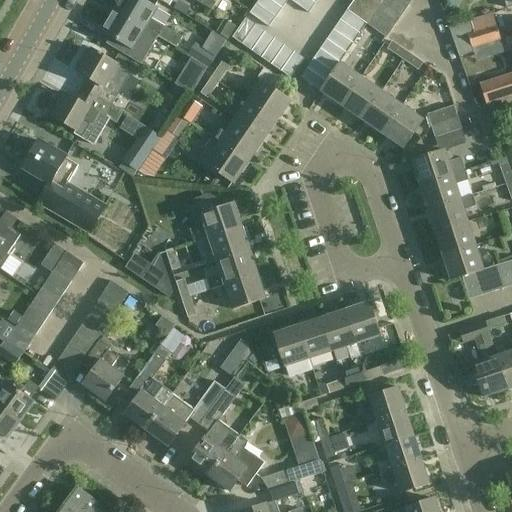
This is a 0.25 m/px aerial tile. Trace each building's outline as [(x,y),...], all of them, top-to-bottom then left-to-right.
[(143,0),(121,0),(115,10),(159,36),(178,47),(183,38),(151,19),(157,8),(143,0)] [(195,0),(212,10),(218,0),(195,0)] [(277,17),(284,8),(273,0),(259,0),(257,3),(277,17)] [(312,0),(289,0),(309,14),(317,3),(312,0)] [(376,15),(376,14),(383,5),(374,0),(356,0),(355,1),(376,15)] [(386,0),(384,4),(403,17),(409,7),(399,0),(386,0)] [(348,11),(369,25),(376,15),(355,1),(348,11)] [(269,28),(277,17),(257,3),(250,14),(269,28)] [(395,27),(403,17),(384,4),(383,5),(376,14),(395,27)] [(115,10),(103,31),(109,34),(105,42),(142,64),(159,36),(115,10)] [(347,11),(340,20),(361,35),(367,25),(347,11)] [(376,14),(376,15),(369,25),(388,38),(395,27),(376,14)] [(453,40),(496,27),(493,16),(471,22),(450,29),(453,40)] [(262,59),(275,39),(275,38),(246,19),(232,38),(262,59)] [(225,20),(216,34),(227,40),(228,40),(230,38),(236,27),(235,27),(225,20)] [(361,35),(340,20),(334,30),(354,44),(361,35)] [(453,40),(459,58),(474,53),(472,48),(492,41),(495,49),(503,47),(496,27),(453,40)] [(199,45),(218,55),(227,40),(216,34),(208,29),(199,45)] [(327,40),(347,54),(354,44),(334,30),(327,40)] [(511,44),(511,74),(479,84),(485,104),(511,96),(511,38),(505,40),(507,46),(511,44)] [(262,59),(271,65),(285,46),(280,42),(275,39),(262,59)] [(327,40),(320,50),(340,64),(341,63),(347,54),(327,40)] [(387,50),(403,61),(409,53),(393,42),(387,50)] [(217,58),(195,43),(186,58),(207,72),(217,58)] [(285,46),(271,65),(281,72),(295,52),(285,46)] [(83,90),(112,106),(119,95),(112,91),(117,83),(110,78),(118,65),(92,49),(79,73),(89,79),(83,90)] [(340,64),(320,50),(301,78),(311,85),(321,92),(340,64)] [(120,52),(116,58),(128,65),(132,59),(120,52)] [(305,59),(295,52),(281,72),(291,79),(305,59)] [(409,53),(403,61),(419,71),(424,63),(409,53)] [(211,78),(219,83),(229,68),(222,63),(211,78)] [(343,107),(363,79),(342,64),(322,92),(343,107)] [(183,72),(176,85),(192,95),(200,82),(183,72)] [(219,83),(211,78),(201,93),(208,98),(219,83)] [(364,121),(383,93),(363,79),(343,107),(364,121)] [(248,103),(276,123),(291,102),(262,82),(248,103)] [(66,94),(53,116),(76,130),(74,134),(95,147),(111,118),(107,116),(112,106),(83,90),(77,100),(66,94)] [(384,135),(403,107),(383,93),(364,121),(384,135)] [(168,95),(164,99),(165,104),(169,107),(174,107),(177,103),(176,98),(173,94),(168,95)] [(233,124),(262,143),(276,123),(248,103),(233,124)] [(194,104),(183,119),(190,124),(201,109),(194,104)] [(403,107),(384,135),(405,150),(424,122),(403,107)] [(436,139),(462,130),(454,107),(428,116),(436,139)] [(167,131),(173,135),(180,140),(190,124),(183,119),(178,116),(167,131)] [(212,139),(248,164),(262,143),(233,124),(220,144),(213,138),(212,139)] [(248,164),(212,139),(198,160),(234,185),(248,164)] [(107,206),(69,182),(79,166),(66,158),(67,157),(39,141),(23,168),(50,184),(39,203),(92,233),(107,206)] [(103,161),(130,177),(139,162),(112,146),(103,161)] [(455,150),(446,153),(445,151),(412,162),(420,186),(453,175),(449,162),(458,159),(455,150)] [(151,152),(138,172),(145,176),(153,178),(165,161),(151,152)] [(505,185),(511,182),(511,177),(507,163),(499,166),(505,185)] [(420,186),(427,209),(460,199),(456,186),(468,182),(464,171),(453,175),(420,186)] [(460,199),(427,209),(435,233),(468,223),(464,211),(476,207),(473,195),(461,199),(460,199)] [(192,231),(196,243),(242,227),(235,204),(219,209),(217,202),(214,199),(211,198),(207,197),(197,201),(194,203),(192,206),(192,210),(198,229),(192,231)] [(0,269),(1,271),(11,256),(9,255),(21,237),(0,222),(0,269)] [(442,257),(476,247),(468,223),(435,233),(442,257)] [(242,227),(196,243),(196,244),(209,239),(213,252),(203,255),(207,266),(217,263),(250,251),(242,227)] [(56,246),(50,256),(60,263),(61,262),(67,253),(56,246)] [(483,270),(476,247),(442,257),(450,281),(462,277),(472,274),(483,270)] [(174,250),(165,253),(171,271),(180,269),(174,250)] [(221,274),(206,279),(210,290),(224,286),(258,274),(250,251),(217,263),(221,274)] [(61,262),(79,273),(85,265),(67,253),(61,262)] [(160,255),(159,254),(152,265),(135,254),(126,268),(169,297),(173,292),(160,255)] [(73,283),(79,273),(61,262),(60,263),(55,271),(73,283)] [(505,289),(511,286),(511,271),(509,262),(497,266),(505,289)] [(484,270),(492,293),(505,289),(497,266),(484,270)] [(480,297),(492,293),(484,270),(483,270),(472,274),(480,297)] [(55,271),(49,280),(67,292),(73,283),(55,271)] [(266,299),(258,274),(224,286),(232,310),(266,299)] [(472,274),(462,277),(469,300),(480,297),(472,274)] [(16,276),(13,280),(24,287),(26,283),(16,276)] [(61,300),(67,292),(49,280),(43,289),(61,300)] [(175,283),(181,300),(190,297),(184,280),(175,283)] [(111,282),(105,291),(123,303),(128,296),(130,294),(111,282)] [(43,289),(37,298),(54,309),(61,300),(43,289)] [(123,303),(105,291),(99,300),(117,312),(121,307),(123,303)] [(123,303),(121,307),(132,314),(139,303),(128,296),(123,303)] [(190,297),(181,300),(186,318),(195,315),(190,297)] [(48,318),(54,309),(37,298),(31,307),(48,318)] [(99,300),(93,309),(111,321),(117,312),(99,300)] [(345,311),(356,345),(381,336),(370,303),(345,311)] [(31,307),(25,316),(42,327),(48,318),(31,307)] [(111,321),(93,309),(87,318),(105,330),(111,321)] [(345,311),(321,319),(332,352),(349,347),(354,360),(360,358),(356,345),(345,311)] [(14,312),(8,322),(16,328),(23,318),(14,312)] [(36,336),(42,327),(25,316),(19,325),(36,336)] [(163,317),(157,326),(169,335),(175,325),(163,317)] [(503,317),(485,323),(488,331),(489,331),(506,325),(503,317)] [(87,318),(81,327),(99,339),(105,330),(87,318)] [(332,352),(321,319),(298,327),(313,371),(310,360),(332,352)] [(485,323),(459,332),(463,344),(475,339),(482,361),(472,365),(475,374),(463,378),(468,391),(480,387),(483,398),(508,390),(493,347),(495,347),(489,331),(488,331),(485,323)] [(19,325),(13,334),(30,345),(36,336),(19,325)] [(81,327),(75,336),(93,348),(99,339),(81,327)] [(298,327),(274,335),(285,368),(286,368),(309,360),(298,327)] [(24,354),(30,345),(13,334),(7,343),(12,347),(24,354)] [(69,345),(87,357),(93,348),(75,336),(69,345)] [(3,341),(0,345),(0,357),(3,360),(12,347),(7,343),(3,341)] [(165,341),(156,354),(137,381),(147,388),(166,362),(165,361),(174,348),(165,341)] [(106,403),(124,378),(111,369),(118,359),(109,352),(111,349),(100,342),(81,367),(92,374),(83,386),(106,403)] [(503,344),(495,347),(493,347),(508,390),(511,388),(511,351),(506,353),(503,344)] [(69,345),(63,354),(81,366),(87,357),(69,345)] [(63,354),(57,363),(75,375),(81,366),(63,354)] [(75,375),(57,363),(51,372),(56,375),(68,383),(69,384),(75,375)] [(381,368),(361,374),(364,382),(383,376),(384,376),(381,368)] [(361,374),(361,373),(344,379),(347,388),(364,382),(361,374)] [(55,382),(49,391),(58,397),(68,383),(56,375),(52,380),(55,382)] [(0,406),(22,422),(35,404),(23,395),(25,391),(8,379),(6,382),(0,378),(0,406)] [(347,388),(344,379),(326,385),(329,394),(347,388)] [(173,395),(147,431),(170,448),(190,419),(200,426),(209,414),(218,401),(226,390),(216,383),(196,411),(173,395)] [(126,416),(147,431),(173,395),(164,388),(155,401),(143,392),(126,416)] [(367,425),(377,422),(406,412),(398,388),(369,398),(374,414),(365,417),(367,425)] [(318,408),(318,407),(315,399),(297,405),(279,411),(282,420),(318,408)] [(207,436),(189,462),(210,477),(240,435),(220,421),(229,409),(218,401),(209,414),(200,426),(209,433),(207,436)] [(0,433),(8,440),(22,422),(0,406),(0,433)] [(385,446),(414,436),(406,412),(377,422),(385,446)] [(303,418),(287,423),(292,440),(309,434),(303,418)] [(308,425),(313,443),(329,438),(323,420),(315,422),(308,425)] [(240,435),(210,477),(231,492),(233,489),(238,481),(248,487),(257,474),(236,459),(249,442),(240,435)] [(389,460),(377,464),(380,473),(422,460),(414,436),(385,446),(389,460)] [(335,457),(329,438),(313,443),(314,444),(321,442),(327,459),(335,457)] [(320,460),(286,472),(290,484),(324,473),(320,460)] [(400,494),(430,484),(422,460),(380,473),(383,483),(396,479),(400,494)] [(336,488),(345,485),(339,466),(330,469),(336,488)] [(300,481),(290,484),(269,491),(273,503),(304,494),(300,481)] [(345,485),(336,488),(343,511),(362,511),(352,483),(345,485)] [(68,511),(78,498),(96,511),(100,506),(77,489),(60,511),(68,511)] [(68,511),(97,511),(96,511),(78,498),(68,511)] [(438,511),(434,499),(405,509),(406,511),(438,511)]
